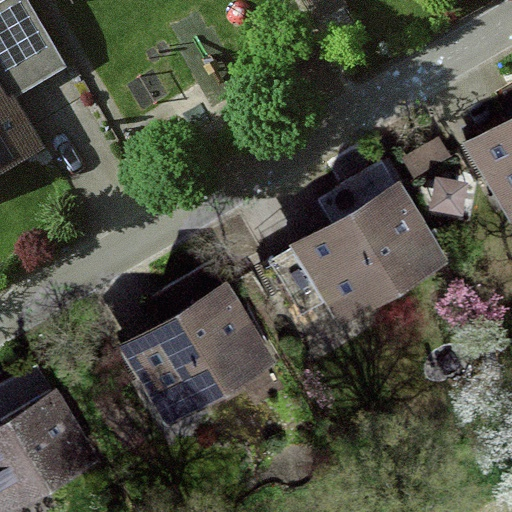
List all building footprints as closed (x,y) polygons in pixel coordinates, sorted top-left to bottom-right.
[(72,67),(32,0),(10,0),(0,6),(0,173),(52,143),(24,94),(72,67)] [(511,107),(468,135),(511,205),(511,107)] [(453,251),(401,171),(296,239),(347,318),(453,251)] [(281,358),(232,273),(119,338),(168,424),(281,358)] [(0,511),(1,511),(105,454),(65,383),(51,390),(38,368),(0,389),(0,511)]
